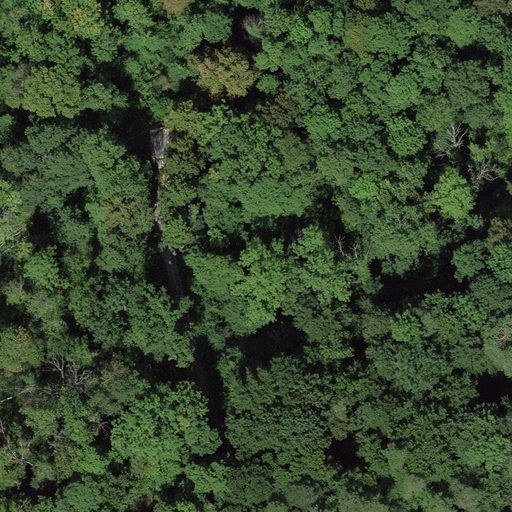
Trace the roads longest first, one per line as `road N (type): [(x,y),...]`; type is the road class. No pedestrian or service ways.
road 1 (track): [(111,158),(152,194),(215,420),(234,459),(232,511)]
road 2 (track): [(234,459),(511,423)]
